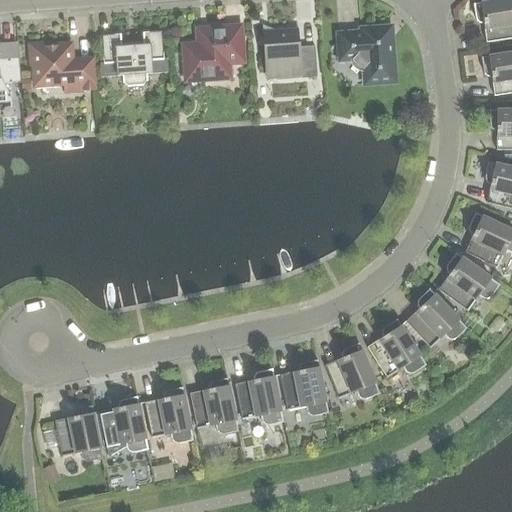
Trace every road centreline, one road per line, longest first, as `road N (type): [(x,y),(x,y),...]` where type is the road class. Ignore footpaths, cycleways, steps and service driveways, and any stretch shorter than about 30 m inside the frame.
road 1 (residential): [(65,347),(107,361),(295,324),(359,296),(385,275),(423,227),(444,173),(448,112),(430,2)]
road 2 (residential): [(65,347),(44,370),(20,364),(10,348),(14,329),(37,315),(55,321),(65,338)]
